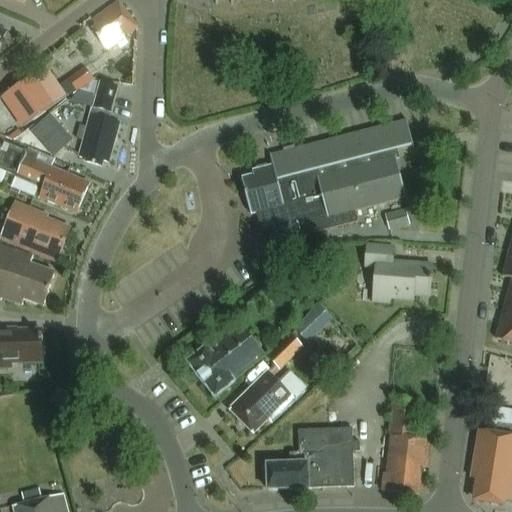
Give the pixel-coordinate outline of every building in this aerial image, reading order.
[(107,52),(137,30),(118,4),(92,23),(96,29),(92,32),(107,52)] [(68,83),(76,94),(93,82),(85,70),(68,83)] [(23,131),(55,109),(33,78),(1,100),(23,131)] [(111,115),(118,90),(100,85),(98,95),(94,110),(108,114),(111,115)] [(106,122),(108,114),(94,110),(81,159),(86,160),(85,164),(101,168),(102,163),(108,164),(118,125),(106,122)] [(414,149),(407,122),(406,122),(406,123),(272,158),(271,157),(270,157),(273,168),(277,184),(278,183),(394,152),(412,148),(413,149),(414,149)] [(27,134),(23,144),(59,158),(64,148),(27,134)] [(1,153),(5,143),(0,141),(0,187),(5,175),(12,177),(15,180),(18,173),(1,165),(6,155),(1,153)] [(406,199),(394,152),(278,183),(277,184),(273,168),(252,173),(254,178),(242,181),(251,215),(256,214),(261,232),(270,229),(274,245),(358,223),(355,212),(406,199)] [(77,214),(88,187),(66,178),(67,176),(26,159),(18,176),(40,185),(34,198),(60,209),(60,207),(77,214)] [(57,263),(71,230),(47,221),(49,217),(15,204),(1,240),(57,263)] [(388,231),(407,226),(403,211),(384,216),(388,231)] [(45,308),(56,275),(31,267),(34,259),(0,247),(0,301),(2,302),(3,300),(22,307),(24,301),(45,308)] [(431,301),(434,269),(395,265),(397,250),(369,248),(367,270),(378,271),(374,305),(390,307),(391,303),(415,305),(415,300),(431,301)] [(511,281),(511,255),(508,255),(501,279),(511,282),(511,281)] [(511,281),(511,282),(503,314),(511,316),(511,281)] [(510,347),(511,338),(511,316),(503,314),(494,342),(510,347)] [(234,382),(265,358),(240,326),(209,351),(207,349),(187,365),(215,400),(235,384),(234,382)] [(11,364),(43,363),(42,331),(9,332),(8,330),(0,330),(0,368),(11,368),(11,364)] [(290,336),(267,359),(280,371),(303,349),(290,336)] [(272,424),(294,402),(265,371),(246,389),(249,392),(229,412),(253,436),(268,421),(272,424)] [(384,475),(382,490),(388,493),(418,496),(420,474),(424,475),(427,441),(414,440),(418,405),(392,402),(388,438),(391,438),(387,476),(384,475)] [(476,449),(471,479),(477,480),(475,495),(478,502),(504,506),(505,505),(509,480),(511,480),(511,426),(508,426),(496,424),(494,435),(479,433),(476,449)] [(290,467),(267,468),(268,493),(353,490),(352,455),(359,455),(359,446),(352,446),(351,432),(297,434),(298,455),(290,456),(290,467)] [(66,511),(63,496),(42,501),(40,491),(22,495),(25,505),(14,508),(14,511),(66,511)]
